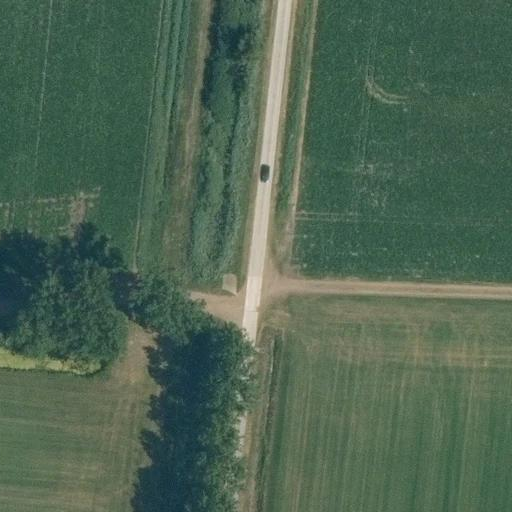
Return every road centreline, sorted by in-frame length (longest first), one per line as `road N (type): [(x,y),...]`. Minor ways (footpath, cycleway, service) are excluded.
road 1 (unclassified): [(229,511),(284,0)]
road 2 (track): [(253,290),(0,309)]
